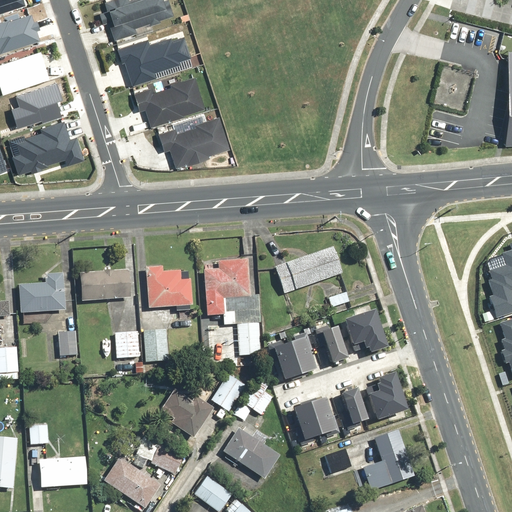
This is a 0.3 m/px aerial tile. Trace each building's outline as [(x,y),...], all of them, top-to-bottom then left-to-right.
[(103,0),(102,1),(113,40),(134,33),(133,29),(170,18),(165,0),(103,0)] [(146,39),(111,50),(117,69),(121,68),(128,89),(157,79),(155,72),(192,60),(183,33),(148,44),(146,39)] [(157,130),(163,149),(167,148),(173,167),(210,156),(209,152),(229,146),(219,112),(192,120),(193,123),(176,128),(175,125),(157,130)] [(14,175),(29,170),(30,173),(43,169),(42,166),(62,160),(64,167),(81,161),(74,138),(66,140),(60,122),(38,129),(40,133),(24,139),(24,141),(14,144),(18,155),(9,157),(14,175)] [(487,294),(494,316),(511,310),(511,290),(511,289),(511,242),(509,243),(511,247),(500,251),(503,262),(488,267),(490,274),(485,276),(491,293),(487,294)] [(330,247),(272,266),(281,293),(339,274),(330,247)] [(215,268),(200,269),(204,316),(222,315),(221,299),(248,296),(244,257),(214,260),(215,268)] [(159,265),(142,267),(145,307),(188,304),(186,280),(177,280),(177,269),(160,271),(159,265)] [(75,273),(77,301),(127,296),(125,269),(75,273)] [(42,282),(16,284),(18,312),(63,309),(60,272),(42,274),(42,282)] [(344,292),(326,299),(329,308),(348,301),(344,292)] [(374,306),(341,316),(350,344),(363,340),(367,350),(386,344),(374,306)] [(511,316),(499,321),(505,337),(501,338),(504,348),(499,350),(503,363),(507,362),(511,376),(511,316)] [(330,362),(346,357),(335,324),(319,329),(330,362)] [(165,330),(142,330),(143,361),(166,361),(165,330)] [(74,331),(56,332),(57,356),(75,355),(74,331)] [(135,332),(113,332),(114,358),(136,358),(135,332)] [(271,346),(282,379),(315,368),(304,335),(271,346)] [(15,345),(0,345),(0,381),(16,381),(15,345)] [(364,391),(373,418),(406,408),(394,370),(374,376),(377,387),(364,391)] [(228,413),(234,404),(228,401),(239,383),(225,374),(208,401),(228,413)] [(257,379),(241,404),(236,411),(244,416),(249,409),(258,416),(271,397),(263,392),(268,386),(257,379)] [(191,438),(210,408),(174,384),(157,410),(170,419),(167,423),(191,438)] [(351,424),(367,419),(356,386),(340,391),(351,424)] [(323,395),(291,406),(302,438),(334,428),(323,395)] [(45,426),(27,426),(27,444),(45,444),(45,426)] [(235,427),(219,451),(260,478),(276,454),(262,445),(266,438),(253,429),(249,436),(235,427)] [(412,477),(395,429),(371,438),(378,460),(360,467),(369,491),(412,477)] [(15,439),(0,437),(0,487),(11,488),(15,439)] [(140,458),(150,462),(149,465),(173,475),(180,456),(157,446),(155,450),(145,446),(140,458)] [(344,449),(323,456),(328,474),(350,466),(344,449)] [(117,455),(100,480),(142,509),(159,484),(117,455)] [(35,459),(37,487),(83,484),(82,457),(35,459)] [(203,474),(189,492),(215,511),(217,511),(231,494),(203,474)] [(422,511),(419,503),(399,511),(422,511)]
